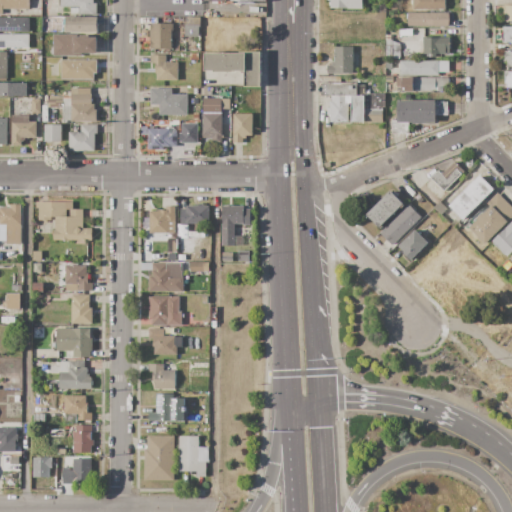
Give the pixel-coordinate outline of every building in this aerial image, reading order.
[(0,0),(29,0),(29,8),(2,8),(2,14),(0,14),(0,0)] [(60,0),(94,0),(94,3),(96,3),(96,13),(79,13),(79,11),(71,11),(71,7),(60,7),(60,0)] [(330,8),(330,5),(329,5),(329,2),(330,2),(330,0),(363,0),(363,8),(330,8)] [(412,9),(412,0),(445,0),(445,9),(412,9)] [(503,5),(511,5),(511,22),(503,22),(503,5)] [(408,26),(408,13),(448,13),(448,26),(408,26)] [(0,17),(28,17),(28,32),(0,32),(0,17)] [(66,17),(98,17),(98,33),(66,33),(66,17)] [(151,23),(173,23),(173,31),(171,31),(171,50),(149,50),(149,42),(150,42),(150,29),(151,29),(151,23)] [(185,25),(199,26),(199,37),(184,37),(185,25)] [(511,43),(503,43),(503,27),(511,27),(511,43)] [(0,34),(29,34),(29,48),(0,48),(0,34)] [(53,56),(53,35),(82,35),(90,35),(90,37),(96,37),(96,53),(82,53),(82,56),(53,56)] [(386,35),(394,35),(394,45),(386,45),(386,35)] [(423,54),(423,38),(449,38),(449,54),(435,54),(435,57),(426,57),(426,54),(423,54)] [(353,47),(353,53),(357,53),(357,73),(328,73),(328,65),(331,65),(331,61),(335,61),(335,47),(353,47)] [(205,53),(246,53),(246,51),(261,51),(261,87),(244,87),(244,71),(235,71),(235,72),(214,72),(214,70),(205,70),(205,53)] [(0,52),(7,52),(8,78),(0,78),(0,52)] [(150,55),(166,55),(166,62),(178,62),(177,81),(155,81),(155,75),(154,75),(155,64),(150,63),(150,55)] [(61,79),(61,60),(97,60),(97,73),(93,73),(93,79),(61,79)] [(401,61),(448,61),(448,72),(439,72),(439,76),(412,76),(412,72),(401,72),(401,61)] [(50,64),(58,64),(58,76),(50,76),(50,64)] [(511,71),(504,71),(503,88),(511,87),(511,71)] [(397,78),(403,78),(403,77),(448,77),(448,92),(403,92),(403,86),(397,86),(397,78)] [(0,83),(28,83),(28,96),(0,96),(0,83)] [(321,83),(358,83),(358,85),(365,85),(365,94),(365,95),(352,95),(348,95),(331,96),(321,96),(321,83)] [(70,121),(70,88),(91,88),(91,104),(94,104),(94,110),(97,110),(97,121),(70,121)] [(150,88),(172,88),(172,94),(187,94),(187,115),(159,115),(159,105),(150,105),(150,88)] [(201,88),(212,88),(212,96),(201,96),(201,88)] [(365,94),(384,94),(384,109),(365,109),(365,95),(365,94)] [(47,107),(47,100),(49,100),(49,95),(63,97),(63,101),(64,107),(47,107)] [(348,95),(348,122),(330,122),(330,116),(327,116),(327,108),(330,108),(330,101),(331,101),(331,96),(348,95)] [(352,95),(365,95),(365,109),(365,116),(365,122),(352,122),(352,95)] [(203,98),(221,98),(230,98),(230,110),(221,110),(221,113),(203,113),(203,98)] [(31,99),(40,99),(40,113),(31,113),(31,99)] [(398,100),(436,100),(436,102),(436,115),(436,122),(426,122),(426,123),(414,123),(414,122),(408,122),(398,122),(398,121),(398,100)] [(436,102),(448,102),(447,115),(436,115),(436,102)] [(203,113),(222,113),(222,143),(209,143),(209,136),(203,136),(203,113)] [(233,113),(252,113),(252,136),(245,136),(245,138),(243,138),(243,142),(233,142),(233,113)] [(12,115),(29,115),(29,121),(36,121),(36,138),(21,138),(21,145),(12,144),(12,115)] [(391,121),(398,121),(398,122),(408,122),(408,134),(391,134),(391,121)] [(148,129),(156,129),(156,122),(166,122),(166,129),(177,129),(177,146),(164,146),(164,149),(148,149),(148,129)] [(44,124),(62,125),(62,141),(44,141),(44,124)] [(68,132),(80,132),(80,125),(97,125),(97,133),(95,134),(95,150),(68,151),(68,132)] [(444,191),(431,178),(438,171),(441,174),(454,161),(464,172),(444,191)] [(480,175),(495,191),(465,221),(450,206),(480,175)] [(367,214),(390,191),(403,204),(380,227),(367,214)] [(486,244),(484,242),(481,245),(475,239),(478,236),(469,227),(478,218),(477,218),(483,212),(483,213),(490,206),(486,203),(497,192),(511,207),(511,215),(507,220),(508,221),(486,244)] [(367,193),(372,206),(364,209),(358,197),(367,193)] [(53,240),(53,230),(55,230),(55,217),(51,217),(51,221),(38,221),(38,202),(73,202),(73,209),(83,210),(83,229),(92,229),(92,240),(53,240)] [(180,209),(185,209),(185,205),(198,205),(198,204),(202,204),(202,205),(208,205),(208,224),(188,224),(188,227),(180,227),(180,209)] [(21,205),(20,245),(6,245),(6,225),(0,225),(0,207),(9,208),(9,205),(21,205)] [(409,205),(421,217),(392,245),(380,233),(409,205)] [(175,233),(149,233),(149,211),(157,211),(157,210),(165,210),(165,206),(175,206),(175,208),(175,233)] [(222,206),(244,206),(244,209),(250,209),(250,225),(245,225),(245,224),(243,224),(234,224),(234,246),(222,246),(222,206)] [(450,223),(455,219),(461,226),(456,230),(450,223)] [(493,241),(511,222),(511,253),(508,257),(500,250),(501,249),(493,241)] [(398,246),(415,229),(428,243),(409,261),(402,254),(404,252),(398,246)] [(169,239),(177,239),(177,250),(169,250),(169,239)] [(32,251),(41,251),(41,261),(32,261),(32,251)] [(238,251),(249,251),(249,262),(238,262),(238,251)] [(222,252),(233,252),(233,262),(222,262),(222,252)] [(511,258),(511,259),(511,276),(502,267),(511,258)] [(149,292),(149,276),(151,276),(151,263),(189,263),(189,262),(204,262),(204,264),(207,264),(207,270),(204,270),(204,271),(190,271),(190,270),(183,270),(183,292),(149,292)] [(65,265),(86,265),(86,273),(88,273),(88,283),(92,283),(92,291),(65,291),(65,265)] [(71,294),(89,294),(89,308),(92,308),(92,323),(71,323),(71,294)] [(7,295),(19,295),(19,309),(7,309),(7,295)] [(148,297),(151,297),(151,296),(179,296),(179,313),(181,313),(181,326),(151,326),(151,318),(148,318),(148,297)] [(56,328),(90,328),(90,338),(92,338),(92,351),(90,351),(90,357),(73,357),(73,351),(56,350),(56,328)] [(154,355),(154,347),(153,347),(153,338),(148,338),(148,329),(164,329),(164,336),(181,336),(181,347),(177,347),(177,355),(154,355)] [(60,362),(68,362),(68,361),(84,361),(84,368),(86,368),(86,369),(88,369),(88,373),(86,373),(86,374),(89,374),(89,378),(91,378),(91,381),(93,381),(93,385),(91,385),(91,388),(60,388),(60,362)] [(155,389),(155,382),(152,382),(152,372),(148,372),(148,364),(163,364),(163,370),(176,370),(176,389),(155,389)] [(169,394),(170,421),(148,422),(148,413),(156,413),(156,394),(169,394)] [(64,396),(86,396),(86,402),(87,402),(87,413),(92,413),(91,421),(77,421),(77,423),(64,423),(64,396)] [(170,397),(186,397),(186,421),(184,423),(173,423),(170,421),(170,397)] [(33,414),(45,414),(45,422),(33,422),(33,414)] [(91,425),(91,440),(93,440),(93,445),(90,445),(90,453),(74,453),(74,438),(72,438),(72,431),(75,431),(75,425),(91,425)] [(0,451),(15,452),(16,427),(0,427),(0,451)] [(174,436),(174,480),(144,480),(144,450),(147,450),(147,436),(174,436)] [(179,436),(199,436),(199,447),(208,447),(208,464),(206,464),(206,477),(197,477),(197,471),(179,471),(179,436)] [(32,477),(50,477),(50,458),(32,458),(32,477)] [(91,459),(91,481),(84,481),(84,483),(74,483),(74,484),(62,484),(62,468),(69,468),(69,470),(73,470),(73,459),(91,459)]
